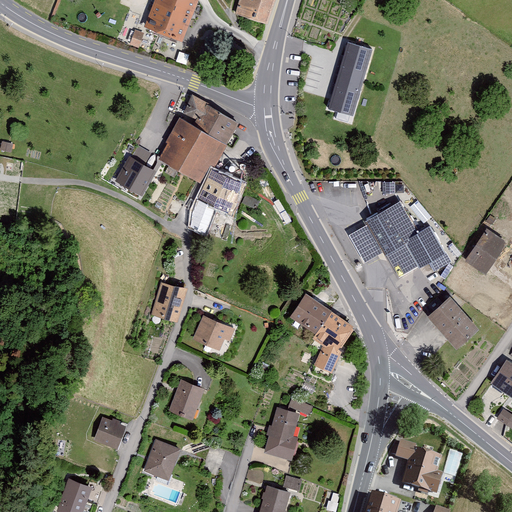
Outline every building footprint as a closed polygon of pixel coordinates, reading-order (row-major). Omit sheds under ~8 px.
[(197,0),(154,0),(145,26),(182,40),(197,0)] [(239,0),(236,15),(271,24),(278,0),(239,0)] [(136,28),(130,43),(139,47),(145,32),(136,28)] [(371,46),(347,40),(329,108),(353,114),(371,46)] [(210,104),(193,94),(180,118),(197,127),(209,106),(210,104)] [(197,127),(228,145),(239,124),(209,106),(197,127)] [(197,127),(180,118),(166,142),(168,143),(159,159),(200,182),(210,165),(215,168),(228,145),(197,127)] [(139,146),(132,158),(145,165),(152,153),(139,146)] [(115,181),(142,197),(157,172),(145,165),(132,158),(130,156),(115,181)] [(214,172),(201,202),(232,214),(244,184),(214,172)] [(367,226),(348,237),(364,264),(384,253),(399,279),(431,261),(436,270),(451,262),(430,226),(418,233),(400,202),(365,222),(367,226)] [(488,230),(466,261),(489,274),(508,243),(488,230)] [(186,288),(161,281),(151,315),(177,322),(186,288)] [(355,328),(306,294),(291,317),(324,344),(316,366),(333,373),(340,349),(355,328)] [(450,297),(428,316),(456,349),(478,330),(450,297)] [(203,315),(193,340),(220,351),(225,339),(231,341),(236,329),(203,315)] [(511,362),(507,359),(491,383),(511,397),(511,362)] [(204,389),(181,381),(170,411),(192,420),(204,389)] [(310,412),(313,404),(293,397),(290,405),(310,412)] [(277,408),(264,453),(292,461),(298,438),(293,437),(299,414),(277,408)] [(511,414),(503,409),(497,419),(511,429),(511,414)] [(102,417),(94,440),(119,448),(127,425),(102,417)] [(155,440),(143,474),(169,483),(181,449),(155,440)] [(412,460),(404,484),(438,496),(447,471),(436,468),(441,453),(402,440),(397,455),(412,460)] [(287,473),(284,485),(300,489),(303,478),(287,473)] [(82,511),(92,488),(69,480),(57,511),(58,511),(82,511)] [(266,486),(259,511),(285,511),(290,491),(266,486)] [(372,490),(365,511),(398,511),(402,499),(372,490)]
